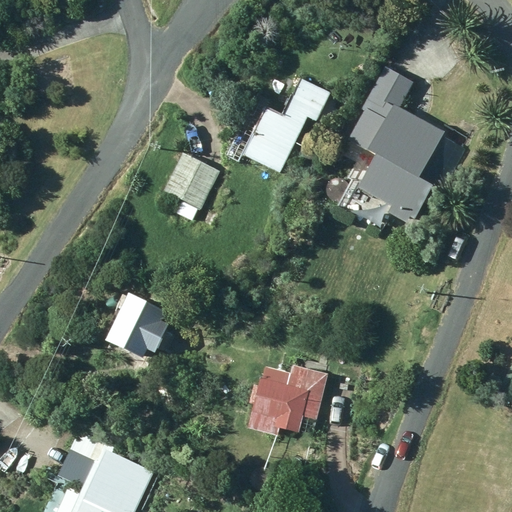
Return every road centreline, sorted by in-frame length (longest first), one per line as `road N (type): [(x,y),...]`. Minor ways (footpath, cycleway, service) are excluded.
road 1 (residential): [(381,511),(511,178),(511,30),(491,0)]
road 2 (residential): [(159,80),(0,320)]
